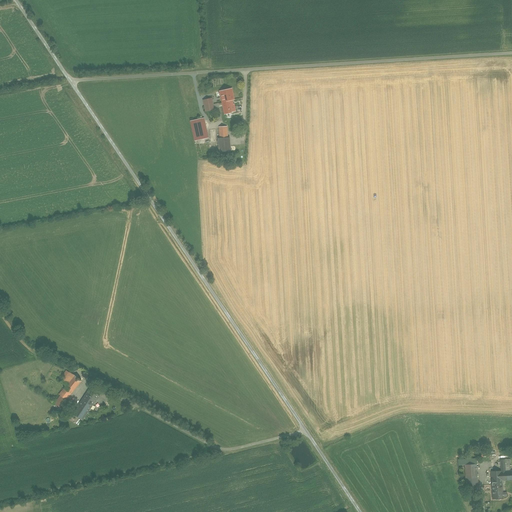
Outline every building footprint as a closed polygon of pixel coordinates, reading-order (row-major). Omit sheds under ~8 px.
[(232,88),(220,91),(225,114),(233,112),(233,111),(236,110),(233,99),(235,99),(232,88)] [(212,98),(203,100),(206,110),(214,108),(212,98)] [(204,118),(191,121),(195,139),(208,136),(204,118)] [(219,126),(220,138),(228,138),(227,126),(219,126)] [(220,138),(219,138),(220,152),(231,151),(230,137),(228,138),(220,138)] [(71,391),(80,378),(67,369),(63,374),(65,376),(62,380),(67,384),(65,386),(71,391)] [(71,391),(65,386),(62,390),(63,392),(60,394),(65,397),(71,391)] [(101,393),(91,388),(72,413),(83,420),(101,393)] [(65,397),(60,394),(58,397),(60,399),(55,403),(61,406),(68,399),(65,397)] [(511,458),(502,459),(503,470),(511,470),(511,458)] [(478,463),(466,464),(467,477),(479,477),(478,463)] [(503,470),(493,471),(495,498),(505,498),(505,496),(509,496),(508,491),(504,492),(504,480),(511,478),(511,469),(511,470),(503,470)]
